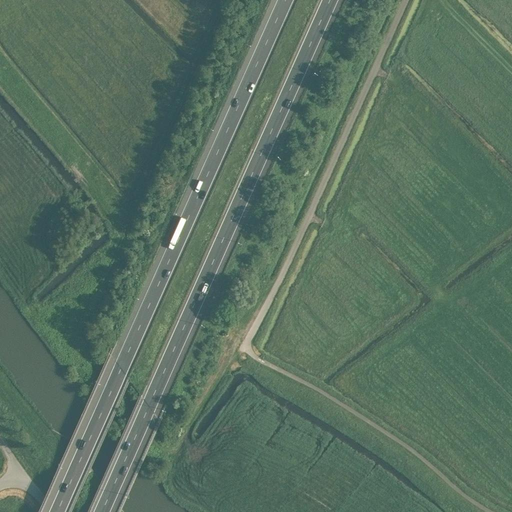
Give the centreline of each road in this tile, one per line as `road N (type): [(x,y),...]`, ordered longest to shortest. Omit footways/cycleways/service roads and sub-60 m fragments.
road 1 (motorway): [(98,511),(327,0)]
road 2 (motorway): [(283,0),(55,511)]
road 3 (unclassified): [(243,346),(403,0)]
